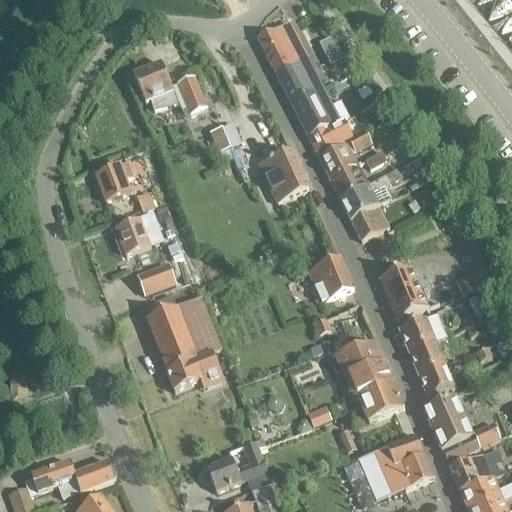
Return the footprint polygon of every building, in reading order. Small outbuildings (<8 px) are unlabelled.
[(274,34),(257,43),(275,77),(291,108),(317,95),(323,92),(290,27),(274,35),(274,34)] [(343,61),(333,47),(322,52),(330,68),(343,61)] [(195,82),(173,92),(163,67),(135,79),(147,107),(152,105),(154,114),(180,109),(183,115),(188,113),(192,121),(209,114),(195,82)] [(317,95),(291,108),(300,125),(308,141),(334,128),(343,123),(349,121),(340,104),(331,109),(323,92),(317,95)] [(317,157),(352,140),(343,123),(334,128),(308,141),(317,157)] [(210,137),(218,158),(231,152),(223,132),(210,137)] [(330,183),(358,169),(352,158),(372,148),(364,134),(352,141),(352,140),(317,157),(330,183)] [(375,155),(393,149),(390,140),(372,146),(375,155)] [(260,169),(279,207),(308,193),(290,154),(260,169)] [(366,164),(370,172),(387,164),(383,156),(366,164)] [(133,190),(129,192),(127,186),(134,184),(128,168),(95,180),(106,207),(131,198),(131,197),(135,195),(133,190)] [(358,169),(330,183),(341,203),(368,189),(358,169)] [(392,203),(386,190),(387,191),(403,181),(397,172),(368,189),(341,203),(351,224),(392,203)] [(137,201),(143,216),(155,212),(149,196),(137,201)] [(379,210),(352,225),(362,245),(390,231),(379,210)] [(152,218),(115,232),(126,260),(163,246),(152,218)] [(309,274),(323,306),(355,293),(341,260),(309,274)] [(184,265),(170,270),(177,290),(192,285),(184,265)] [(175,288),(167,269),(138,281),(145,300),(175,288)] [(412,271),(379,284),(380,285),(397,325),(396,325),(397,326),(429,312),(429,311),(428,312),(411,272),(412,272),(412,271)] [(457,285),(463,299),(486,289),(480,275),(457,285)] [(197,364),(221,354),(201,302),(177,312),(172,299),(146,310),(151,322),(148,323),(168,376),(198,364),(197,364)] [(436,318),(400,334),(410,357),(436,346),(446,341),(436,318)] [(466,333),(478,328),(474,318),(462,324),(466,333)] [(314,328),(319,339),(330,335),(326,323),(314,328)] [(478,328),(466,333),(470,342),(482,337),(478,328)] [(359,400),(394,386),(385,363),(383,364),(375,345),(342,360),(335,363),(352,404),(359,400)] [(419,379),(445,368),(436,346),(410,357),(419,379)] [(475,356),(480,366),(493,359),(488,350),(475,356)] [(198,364),(168,376),(167,377),(174,396),(200,386),(203,394),(223,386),(213,358),(222,355),(221,354),(197,364),(198,364)] [(445,368),(419,379),(429,403),(455,391),(445,368)] [(394,386),(359,400),(370,426),(405,411),(394,386)] [(443,454),(473,442),(455,400),(425,414),(442,455),(443,454)] [(443,454),(448,466),(499,444),(493,430),(475,438),(476,441),(473,442),(443,454)] [(358,464),(376,506),(404,495),(435,482),(417,439),(358,464)] [(251,496),(272,488),(256,447),(243,452),(250,469),(236,474),(232,464),(207,473),(216,497),(247,485),(251,496)] [(486,457),(490,470),(507,464),(502,451),(486,457)] [(459,495),(491,482),(483,459),(449,472),(459,495)] [(108,466),(74,478),(70,465),(31,479),(32,483),(25,486),(27,492),(8,499),(12,511),(33,511),(29,500),(57,490),(62,503),(115,485),(108,466)] [(470,511),(500,499),(502,504),(511,499),(511,489),(511,488),(498,494),(493,482),(491,483),(491,482),(459,495),(466,511),(470,511)] [(281,511),(272,488),(251,496),(257,511),(281,511)] [(505,511),(502,504),(500,499),(470,511),(505,511)] [(86,511),(110,511),(102,501),(86,511)]
